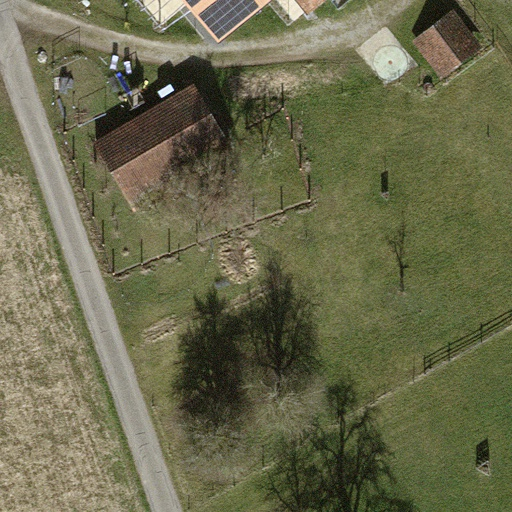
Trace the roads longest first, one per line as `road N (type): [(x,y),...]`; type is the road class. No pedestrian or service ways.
road 1 (residential): [(3,0),(170,511)]
road 2 (track): [(13,0),(96,43),(216,65),(364,48)]
